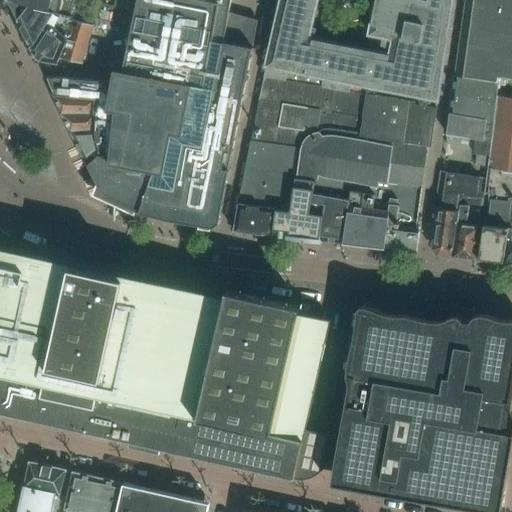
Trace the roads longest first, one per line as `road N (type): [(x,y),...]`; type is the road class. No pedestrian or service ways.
road 1 (unclassified): [(0,429),(238,482)]
road 2 (unclassified): [(211,258),(134,244),(0,182)]
road 3 (unclassified): [(511,290),(289,266)]
road 4 (unclassified): [(238,482),(369,511)]
